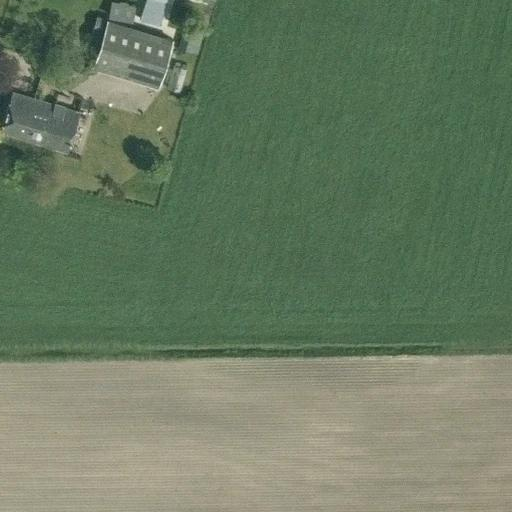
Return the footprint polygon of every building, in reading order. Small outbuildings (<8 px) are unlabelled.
[(145,0),(139,19),(157,25),(164,0),(145,0)] [(109,16),(132,20),(135,5),(112,1),(109,16)] [(92,66),(158,87),(174,38),(107,18),(92,66)] [(0,127),(0,130),(65,152),(78,114),(12,92),(0,127)] [(131,107),(102,97),(80,156),(109,166),(131,107)]
